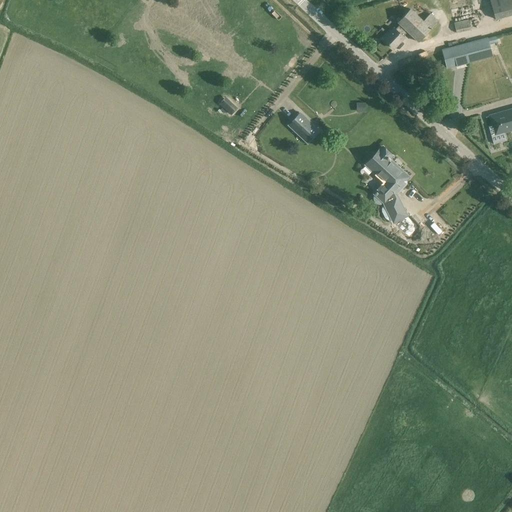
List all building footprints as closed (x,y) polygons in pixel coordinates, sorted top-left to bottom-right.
[(511,0),(489,0),(495,19),(511,14),(511,0)] [(404,38),(403,36),(407,32),(418,42),(438,21),(430,13),(423,20),(410,8),(397,23),(399,25),(395,29),(394,28),(383,39),(394,49),(404,38)] [(476,18),(454,22),(456,33),(471,30),(470,27),(474,26),(474,27),(478,26),(476,18)] [(489,44),(498,41),(497,36),(487,38),(489,44)] [(487,37),(441,49),(446,69),(492,57),(489,44),(487,38),(487,37)] [(373,48),(383,59),(392,50),(383,39),(373,48)] [(237,109),(229,100),(226,103),(223,100),(219,104),(231,116),(237,109)] [(504,132),(511,129),(511,109),(490,116),(493,126),(488,127),(493,145),(507,141),(504,132)] [(299,112),(290,122),(311,141),(320,131),(299,112)] [(383,204),(384,205),(383,206),(382,207),(382,208),(381,210),(382,212),(384,218),(386,219),(387,220),(389,220),(390,220),(391,220),(393,223),(407,216),(397,195),(407,184),(406,180),(409,177),(388,158),(391,155),(383,148),(366,166),(382,182),(372,193),(374,194),(373,196),(372,198),(373,200),(374,202),(376,204),(378,205),(380,205),(382,205),(383,204)]
